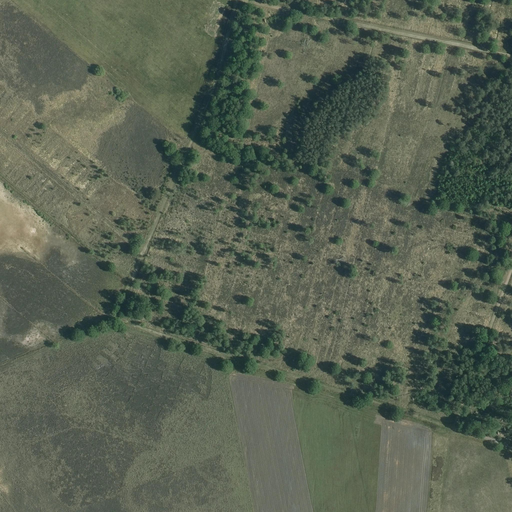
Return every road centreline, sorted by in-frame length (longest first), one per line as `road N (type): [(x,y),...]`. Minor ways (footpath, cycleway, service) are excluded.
road 1 (track): [(453,427),(114,319),(219,67),(237,0)]
road 2 (track): [(484,50),(245,0)]
road 3 (track): [(511,262),(453,427)]
